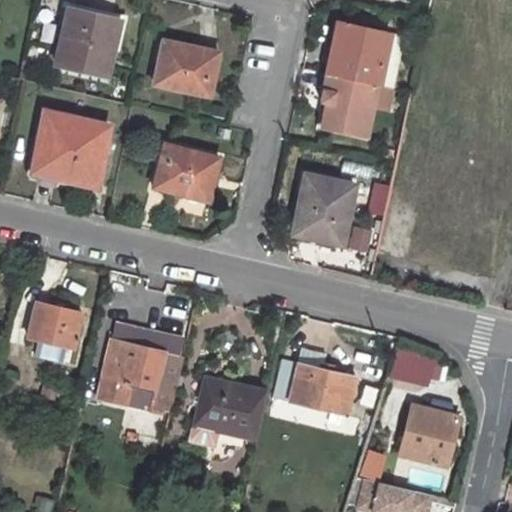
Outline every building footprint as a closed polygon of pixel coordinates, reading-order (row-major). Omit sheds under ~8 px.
[(69,7),(56,63),(107,74),(119,24),(88,17),(89,12),(69,7)] [(342,47),(336,75),(377,83),(380,84),(385,61),(397,64),(403,35),(338,21),(333,45),(342,47)] [(163,40),(154,83),(209,95),(218,55),(201,51),(202,48),(163,40)] [(380,84),(393,87),(397,64),(385,61),(380,84)] [(326,73),(321,101),(325,102),(321,125),(367,135),(377,83),(336,75),(326,73)] [(45,113),(34,170),(95,183),(106,126),(45,113)] [(403,126),(400,140),(408,142),(411,128),(403,126)] [(400,140),(389,190),(421,197),(432,147),(408,142),(400,140)] [(172,188),(171,191),(208,200),(220,157),(165,142),(155,183),(172,188)] [(320,235),(319,240),(342,244),(354,185),(305,175),(294,230),(320,235)] [(389,190),(375,252),(490,276),(504,214),(421,197),(389,190)] [(352,227),(350,250),(368,251),(370,228),(352,227)] [(68,347),(74,348),(82,312),(37,302),(30,338),(40,341),(36,355),(64,362),(68,347)] [(141,385),(154,388),(150,407),(172,411),(184,357),(111,340),(99,399),(126,406),(131,383),(141,385)] [(388,378),(432,392),(442,359),(398,346),(388,378)] [(284,400),(293,361),(281,358),(272,397),(284,400)] [(299,362),(289,400),(347,415),(356,376),(299,362)] [(204,376),(193,426),(255,440),(265,391),(204,376)] [(131,383),(126,406),(136,408),(141,385),(131,383)] [(412,406),(400,455),(446,465),(457,418),(412,406)] [(213,447),(216,432),(191,428),(188,443),(213,447)] [(457,508),(459,501),(357,475),(348,502),(360,505),(359,508),(376,511),(430,511),(433,502),(457,508)]
